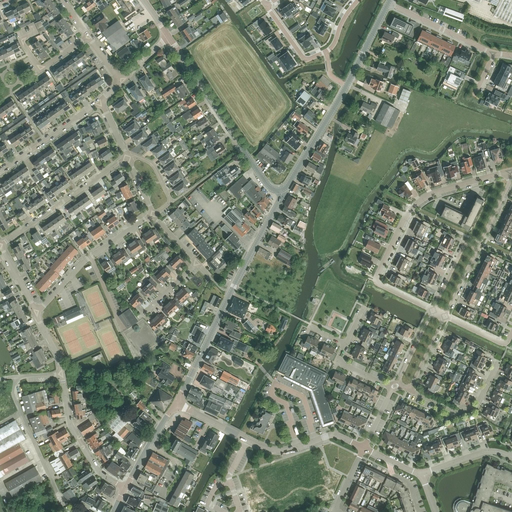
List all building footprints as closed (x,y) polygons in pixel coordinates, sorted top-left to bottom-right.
[(38,0),(36,1),(38,5),(43,7),(44,9),(45,9),(46,7),(53,3),(50,0),(38,0)] [(91,0),(84,5),(88,11),(96,5),(93,1),(94,0),(91,0)] [(131,8),(129,5),(130,4),(127,0),(117,0),(124,9),(125,8),(127,11),(123,14),(126,18),(136,11),(132,7),(131,8)] [(335,13),(334,13),(336,10),(330,7),(332,4),(325,0),(324,0),(323,4),(326,6),(323,12),(333,17),(335,13)] [(511,0),(499,0),(497,6),(493,14),(511,23),(511,0)] [(28,3),(22,6),(25,12),(26,12),(31,10),(28,3)] [(53,3),(46,7),(50,12),(56,8),(53,3)] [(288,4),(286,6),(293,16),(300,11),(295,3),(292,5),(291,3),(288,5),(288,4)] [(20,15),(24,13),(24,15),(26,14),(26,12),(25,12),(22,6),(17,8),(20,15)] [(167,12),(173,19),(178,16),(174,10),(177,9),(175,6),(167,12)] [(283,11),(280,13),(285,19),(292,14),(293,16),(286,6),(284,7),(284,8),(282,9),(283,11)] [(444,15),(444,14),(446,8),(440,6),(438,12),(444,15)] [(20,15),(17,8),(16,8),(15,7),(13,8),(13,9),(13,10),(11,11),(14,18),(20,15)] [(48,13),(47,14),(49,18),(52,15),(54,17),(60,13),(56,8),(50,12),(48,13)] [(446,8),(444,15),(462,22),(465,15),(446,8)] [(9,20),(14,18),(11,11),(6,14),(9,20)] [(218,14),(223,22),(228,18),(223,11),(218,14)] [(102,32),(111,44),(109,45),(114,52),(130,40),(126,33),(127,33),(118,21),(109,27),(107,24),(106,25),(104,23),(107,21),(102,14),(92,21),(97,28),(98,27),(102,32)] [(181,21),(178,16),(173,19),(178,27),(185,22),(184,19),(181,21)] [(409,36),(414,27),(394,17),(392,22),(390,26),(394,29),(394,28),(409,36)] [(50,24),(45,27),(46,30),(47,30),(55,24),(58,29),(61,27),(67,22),(63,18),(57,22),(55,20),(50,24)] [(267,24),(265,21),(262,22),(260,18),(253,23),(256,27),(259,26),(265,35),(272,31),(270,27),(268,24),(267,24)] [(320,24),(316,32),(323,36),(325,33),(326,30),(328,27),(324,24),(326,21),(320,18),(317,23),(320,24)] [(60,28),(62,30),(59,32),(61,34),(64,32),(64,33),(70,28),(67,23),(60,28)] [(181,32),(185,37),(192,32),(195,30),(194,28),(192,29),(189,25),(186,28),(181,32)] [(64,33),(68,38),(74,33),(70,28),(64,33)] [(143,42),(151,36),(147,29),(139,35),(143,42)] [(192,32),(185,37),(188,42),(197,36),(194,33),(196,31),(195,30),(192,32)] [(422,31),(417,41),(423,44),(428,32),(427,31),(426,33),(425,32),(422,31)] [(392,35),(385,32),(381,39),(391,44),(395,36),(399,38),(400,35),(393,32),(392,35)] [(428,47),(433,36),(429,34),(430,33),(428,32),(423,44),(428,47)] [(303,45),(305,48),(311,44),(309,41),(313,38),(309,33),(305,36),(305,35),(299,39),(300,40),(299,41),(302,45),(303,45)] [(433,36),(428,47),(433,49),(439,37),(438,36),(437,38),(433,36)] [(271,37),(266,41),(268,44),(271,42),(277,50),(278,50),(278,51),(281,48),(283,46),(277,37),(273,40),(271,37)] [(441,38),(439,37),(433,49),(439,52),(444,41),(440,39),(441,38)] [(61,38),(55,42),(58,47),(64,43),(61,38)] [(35,43),(32,45),(35,50),(42,46),(45,44),(43,41),(40,43),(38,41),(37,39),(34,41),(35,43)] [(17,43),(12,46),(15,53),(20,50),(18,46),(21,45),(18,41),(16,42),(17,43)] [(448,43),(444,41),(439,52),(444,54),(450,42),(449,42),(448,43)] [(451,43),(450,42),(444,54),(450,57),(455,46),(452,45),(451,44),(451,43)] [(9,47),(6,49),(9,56),(15,53),(12,46),(10,43),(7,44),(9,47)] [(4,50),(1,51),(4,58),(9,56),(6,49),(5,45),(2,47),(4,50)] [(43,49),(41,46),(35,50),(38,55),(45,51),(48,49),(46,47),(43,49)] [(127,48),(118,54),(124,63),(133,56),(127,48)] [(457,61),(459,56),(465,59),(465,60),(469,62),(471,58),(470,57),(472,53),(469,52),(469,51),(466,50),(464,53),(461,52),(461,53),(456,51),(453,59),(457,61)] [(42,60),(48,56),(45,51),(38,55),(42,60)] [(83,52),(78,55),(82,61),(84,63),(84,65),(86,63),(84,60),(87,58),(89,56),(86,52),(84,54),(83,52)] [(280,53),(272,59),(274,62),(277,60),(285,72),(289,69),(291,67),(296,64),(293,60),(293,59),(291,57),(291,56),(288,52),(287,52),(282,56),(280,53)] [(78,55),(73,59),(77,65),(82,61),(78,55)] [(157,61),(159,64),(160,65),(162,68),(165,74),(167,73),(171,79),(177,75),(173,70),(173,69),(169,63),(167,65),(165,61),(162,57),(157,61)] [(70,61),(68,62),(72,68),(77,65),(73,59),(72,58),(71,58),(69,59),(69,60),(70,61)] [(68,62),(63,65),(67,72),(72,68),(68,62)] [(391,78),(393,72),(395,67),(387,64),(387,66),(380,63),(377,70),(384,73),(383,76),(391,79),(391,78)] [(503,63),(503,64),(501,68),(511,74),(511,72),(511,67),(511,66),(511,65),(508,65),(508,66),(503,63)] [(63,65),(58,69),(62,75),(64,77),(66,76),(66,75),(65,73),(67,72),(63,65)] [(462,78),(453,74),(456,69),(450,66),(446,73),(447,74),(443,82),(457,88),(462,78)] [(511,74),(501,68),(498,73),(509,78),(507,77),(509,73),(511,74)] [(58,69),(53,72),(57,79),(62,75),(58,69)] [(509,78),(498,73),(496,78),(507,83),(509,78)] [(95,75),(93,77),(95,79),(99,86),(104,82),(100,76),(97,78),(95,75)] [(48,76),(43,79),(47,86),(52,82),(48,76)] [(144,77),(140,79),(148,90),(149,92),(157,86),(153,80),(150,82),(149,80),(146,76),(144,77)] [(315,86),(316,87),(311,93),(319,99),(324,93),(328,96),(333,86),(330,85),(331,83),(322,77),(315,86)] [(507,84),(507,83),(496,78),(494,83),(502,87),(504,82),(507,84)] [(38,81),(38,82),(38,83),(42,89),(45,87),(46,89),(48,87),(47,86),(43,79),(41,81),(41,80),(40,80),(38,81)] [(95,79),(90,83),(94,89),(99,86),(95,79)] [(375,81),(371,79),(371,80),(370,80),(368,84),(369,85),(369,86),(373,87),(372,89),(380,92),(383,82),(375,80),(375,81)] [(38,83),(33,86),(37,93),(39,94),(41,93),(40,91),(42,89),(38,83)] [(85,86),(89,93),(94,89),(90,83),(85,86)] [(176,89),(175,89),(181,98),(178,101),(179,103),(184,100),(183,98),(189,93),(183,84),(176,89)] [(81,91),(85,97),(90,94),(89,93),(85,86),(84,85),(81,86),(83,89),(81,91)] [(164,97),(175,89),(176,89),(174,85),(161,93),(164,97)] [(395,96),(398,88),(391,85),(388,93),(395,96)] [(28,88),(28,89),(28,90),(32,96),(35,94),(37,97),(38,97),(40,96),(39,94),(37,93),(33,86),(31,88),(31,87),(30,87),(28,88)] [(133,86),(130,89),(133,93),(131,94),(134,97),(135,96),(137,100),(139,102),(147,96),(143,90),(140,91),(139,90),(136,86),(134,87),(133,86)] [(25,92),(23,93),(29,102),(30,101),(31,99),(30,98),(32,96),(28,90),(27,89),(25,91),(24,91),(25,92)] [(79,89),(74,93),(80,101),(85,97),(81,91),(79,89)] [(406,104),(411,92),(403,90),(399,101),(406,104)] [(485,101),(497,106),(500,100),(503,101),(506,95),(496,90),(496,91),(494,95),(489,93),(485,101)] [(71,98),(73,101),(75,104),(80,101),(74,93),(73,91),(71,93),(73,96),(71,98)] [(296,102),(305,108),(305,109),(307,106),(311,109),(317,102),(313,99),(312,99),(310,98),(311,97),(304,92),(296,102)] [(18,95),(18,96),(18,97),(22,103),(25,101),(27,104),(29,102),(23,93),(21,95),(21,94),(20,94),(18,95)] [(125,103),(128,101),(124,96),(118,100),(120,103),(114,107),(116,110),(115,110),(117,113),(120,110),(122,113),(126,110),(124,107),(127,105),(125,103)] [(186,102),(184,100),(179,103),(184,111),(196,104),(193,98),(186,102)] [(7,104),(12,111),(17,107),(12,101),(7,104)] [(61,101),(59,102),(65,111),(70,108),(68,104),(66,101),(65,101),(63,103),(61,101)] [(58,107),(56,108),(60,114),(65,111),(59,102),(56,104),(58,107)] [(370,115),(372,112),(374,113),(377,106),(371,103),(370,106),(363,102),(359,110),(370,115)] [(134,103),(130,106),(134,111),(136,114),(140,112),(134,103)] [(386,126),(395,109),(384,103),(375,122),(386,127),(386,126)] [(12,111),(7,104),(2,108),(6,114),(12,111)] [(56,108),(51,112),(55,118),(60,114),(56,108)] [(190,110),(182,115),(186,120),(190,118),(190,119),(194,117),(195,119),(203,114),(199,108),(192,113),(190,110)] [(48,114),(46,115),(50,121),(55,118),(51,112),(49,109),(46,111),(48,114)] [(395,109),(386,126),(392,129),(400,111),(395,109)] [(309,110),(304,116),(310,121),(315,115),(309,110)] [(295,112),(291,117),(293,119),(295,117),(300,121),(302,117),(295,112)] [(42,114),(39,116),(45,125),(50,121),(46,115),(43,117),(42,114)] [(39,120),(36,122),(40,128),(45,125),(39,116),(37,118),(39,120)] [(190,125),(191,128),(196,125),(199,130),(202,129),(209,124),(205,118),(196,124),(195,122),(190,125)] [(126,134),(128,136),(140,127),(135,119),(129,124),(130,127),(125,130),(127,133),(126,134)] [(82,134),(88,131),(100,126),(97,120),(93,122),(92,120),(87,122),(90,128),(85,130),(84,127),(80,129),(82,134)] [(305,135),(309,130),(300,123),(296,128),(298,130),(297,131),(301,134),(302,133),(305,135)] [(30,126),(25,130),(30,136),(35,132),(32,129),(30,126)] [(96,135),(102,131),(100,126),(88,131),(89,134),(93,132),(92,132),(94,131),(96,135)] [(136,145),(149,135),(145,131),(146,130),(144,127),(137,132),(139,135),(133,139),(135,141),(134,142),(136,145)] [(23,131),(20,133),(24,140),(25,139),(25,140),(26,140),(28,139),(28,138),(28,137),(30,136),(25,130),(24,128),(22,128),(23,131)] [(206,138),(203,140),(203,139),(201,141),(202,143),(205,141),(216,134),(212,129),(206,133),(208,136),(206,137),(206,138)] [(76,132),(71,135),(79,146),(81,144),(78,139),(80,137),(76,132)] [(290,138),(287,142),(296,150),(296,149),(297,149),(298,148),(299,147),(299,146),(301,144),(299,142),(301,140),(299,137),(292,132),(288,136),(290,138)] [(357,138),(358,135),(352,132),(351,135),(348,134),(344,140),(353,145),(357,138)] [(20,133),(15,137),(19,143),(24,140),(20,133)] [(143,146),(145,148),(144,149),(146,151),(158,142),(153,134),(146,139),(148,142),(143,146)] [(216,134),(205,141),(207,146),(206,149),(207,151),(212,147),(215,146),(213,143),(219,139),(219,138),(219,137),(219,136),(218,136),(217,136),(216,134)] [(71,135),(66,139),(72,146),(74,145),(76,148),(79,146),(71,135)] [(90,136),(84,139),(85,142),(87,145),(94,142),(92,139),(91,139),(90,136)] [(15,137),(10,140),(14,147),(19,143),(15,137)] [(101,148),(108,144),(106,138),(98,141),(98,142),(94,144),(96,148),(100,146),(101,148)] [(66,139),(62,142),(65,148),(67,150),(69,153),(71,151),(69,148),(72,146),(66,139)] [(154,155),(156,157),(169,148),(166,144),(167,143),(164,139),(156,145),(158,148),(153,152),(155,154),(154,155)] [(0,143),(0,142),(0,147),(4,154),(9,150),(5,144),(2,146),(0,143)] [(62,142),(57,146),(60,151),(65,148),(62,142)] [(328,156),(325,154),(327,151),(329,147),(321,142),(319,145),(316,149),(317,149),(316,149),(317,149),(315,152),(320,155),(324,157),(327,158),(328,156)] [(266,144),(256,158),(267,166),(268,164),(271,166),(272,164),(274,165),(272,168),(275,171),(276,170),(280,173),(281,171),(282,172),(283,172),(286,169),(285,168),(277,161),(276,162),(275,161),(280,155),(266,144)] [(202,158),(207,155),(212,152),(216,158),(227,151),(223,145),(221,146),(214,150),(212,147),(207,151),(200,155),(202,158)] [(286,152),(281,160),(287,164),(291,158),(291,159),(293,155),(290,153),(292,150),(288,148),(289,148),(285,145),(282,149),(286,152)] [(504,156),(504,155),(504,154),(503,153),(502,152),(502,151),(501,149),(500,150),(499,148),(494,150),(494,147),(488,149),(488,152),(491,151),(494,163),(495,162),(496,163),(500,162),(500,161),(503,160),(502,157),(504,156)] [(161,163),(163,166),(173,158),(169,154),(173,151),(171,148),(163,153),(165,156),(160,160),(162,162),(161,163)] [(55,163),(58,167),(59,166),(56,162),(57,161),(54,156),(57,154),(53,149),(48,152),(51,158),(53,160),(55,163)] [(101,155),(99,157),(101,160),(103,158),(105,161),(113,155),(109,149),(101,155)] [(90,153),(92,158),(93,158),(99,155),(97,152),(96,150),(90,153)] [(48,152),(43,156),(47,161),(51,158),(48,152)] [(320,155),(315,152),(311,158),(318,162),(317,164),(320,166),(323,168),(324,165),(319,162),(322,157),(320,156),(320,155)] [(478,154),(479,157),(474,158),(477,169),(480,168),(480,169),(485,168),(482,158),(484,157),(483,152),(478,154)] [(44,163),(47,161),(43,156),(38,159),(43,167),(45,170),(45,169),(47,168),(44,163)] [(460,163),(462,167),(461,167),(462,171),(463,171),(464,174),(471,172),(469,166),(473,165),(470,157),(465,159),(465,162),(460,163)] [(419,165),(416,158),(410,159),(415,168),(419,165)] [(38,171),(43,167),(38,159),(33,163),(38,171)] [(166,173),(168,175),(178,168),(174,163),(177,162),(174,159),(168,163),(170,166),(165,170),(167,172),(166,173)] [(88,164),(85,166),(90,172),(95,168),(90,162),(91,162),(89,160),(86,162),(88,164)] [(85,175),(90,172),(85,166),(83,167),(81,165),(80,165),(78,162),(77,164),(85,175)] [(309,162),(306,168),(310,170),(309,171),(312,173),(315,169),(317,170),(321,173),(324,168),(323,168),(320,166),(318,168),(309,162)] [(446,167),(444,167),(447,179),(455,176),(454,174),(459,172),(457,165),(454,165),(453,162),(451,163),(451,165),(449,166),(448,165),(446,166),(446,167)] [(438,166),(426,170),(429,178),(432,177),(434,183),(441,180),(440,176),(443,175),(440,166),(439,163),(437,164),(438,166)] [(80,179),(85,175),(77,164),(74,165),(78,171),(75,173),(80,179)] [(213,175),(216,179),(218,177),(225,185),(231,180),(230,179),(233,176),(234,178),(238,176),(237,174),(240,172),(237,167),(231,171),(227,165),(213,175)] [(27,167),(22,170),(26,176),(27,178),(30,177),(29,175),(31,173),(27,167)] [(170,183),(172,185),(185,176),(181,172),(182,171),(180,168),(173,173),(175,176),(170,180),(171,182),(170,183)] [(21,180),(24,178),(27,183),(30,182),(27,178),(26,176),(22,170),(17,174),(21,180)] [(416,174),(417,176),(413,179),(419,190),(425,186),(423,182),(426,180),(421,171),(416,174)] [(40,172),(36,175),(40,181),(45,178),(40,172)] [(80,179),(75,173),(73,174),(71,172),(68,174),(70,177),(70,176),(75,182),(80,179)] [(115,180),(111,183),(114,188),(119,185),(118,184),(125,179),(120,173),(113,178),(115,180)] [(20,188),(22,187),(18,182),(21,180),(17,174),(12,177),(20,188)] [(302,174),(299,182),(308,186),(312,179),(302,174)] [(56,175),(54,177),(57,181),(59,184),(56,186),(61,192),(66,189),(59,179),(56,175)] [(243,176),(228,189),(229,189),(232,193),(238,200),(242,197),(245,194),(253,202),(252,202),(257,207),(259,205),(263,210),(270,200),(270,199),(260,188),(258,186),(257,186),(251,179),(248,182),(243,176)] [(11,177),(7,180),(11,187),(12,188),(15,186),(18,190),(20,188),(12,177),(11,177)] [(61,177),(59,179),(66,189),(71,185),(66,179),(64,181),(61,177)] [(175,193),(177,195),(187,188),(185,186),(189,183),(185,178),(178,183),(180,186),(174,190),(176,192),(175,193)] [(3,186),(1,188),(3,193),(4,195),(7,193),(11,191),(13,193),(15,192),(12,188),(11,187),(7,180),(6,181),(2,184),(3,186)] [(45,180),(42,181),(47,188),(47,190),(43,192),(47,198),(49,197),(51,199),(56,196),(51,190),(50,187),(48,184),(45,180)] [(399,188),(400,190),(397,192),(401,197),(404,195),(406,198),(412,194),(410,191),(413,189),(408,181),(405,183),(405,184),(399,188)] [(294,183),(290,190),(297,194),(300,188),(303,190),(302,192),(310,196),(312,191),(301,186),(301,187),(294,183)] [(120,188),(122,191),(116,194),(117,196),(130,191),(127,185),(120,188)] [(56,186),(51,190),(56,196),(61,192),(56,186)] [(97,190),(101,196),(104,195),(105,197),(108,195),(107,192),(106,192),(102,186),(97,190)] [(101,196),(97,190),(92,193),(96,200),(95,200),(97,203),(100,200),(99,198),(101,196)] [(117,196),(118,199),(124,196),(126,199),(132,196),(130,191),(117,196)] [(42,196),(39,198),(37,195),(35,193),(33,194),(41,206),(46,202),(44,200),(46,198),(44,195),(42,197),(42,196)] [(33,194),(31,196),(33,198),(33,199),(35,201),(32,203),(36,209),(41,206),(33,194)] [(88,196),(83,200),(87,206),(92,202),(88,196)] [(297,200),(289,196),(284,204),(292,209),(297,200)] [(22,209),(24,207),(23,205),(18,197),(14,200),(20,209),(18,210),(20,213),(17,215),(20,220),(27,216),(22,209)] [(25,203),(23,205),(24,207),(27,210),(29,209),(31,213),(36,209),(32,203),(28,197),(26,199),(28,202),(30,205),(28,206),(25,203)] [(467,217),(445,206),(440,216),(460,226),(461,225),(463,226),(463,227),(469,230),(484,200),(477,197),(467,217)] [(83,200),(78,203),(82,209),(87,206),(83,200)] [(129,206),(123,208),(126,214),(129,213),(129,214),(138,210),(137,206),(136,206),(134,201),(128,204),(129,206)] [(78,203),(73,207),(77,213),(82,209),(78,203)] [(384,204),(381,211),(385,212),(382,217),(383,217),(383,218),(385,219),(386,218),(392,222),(396,214),(388,211),(390,207),(384,204)] [(119,205),(113,208),(118,215),(123,212),(119,205)] [(261,213),(256,208),(255,207),(254,208),(252,205),(248,208),(250,211),(254,215),(257,217),(261,213)] [(290,211),(291,209),(285,206),(282,211),(288,214),(287,215),(291,218),(292,216),(295,218),(297,214),(290,211)] [(73,207),(68,210),(72,216),(77,213),(73,207)] [(176,210),(169,216),(174,221),(181,215),(186,210),(184,207),(180,210),(178,208),(176,210)] [(226,216),(223,218),(242,237),(243,237),(242,237),(244,235),(245,235),(245,234),(247,232),(247,231),(248,231),(250,230),(250,229),(251,228),(248,225),(245,222),(232,210),(229,207),(226,210),(229,213),(226,216)] [(234,210),(240,216),(243,214),(237,207),(234,210)] [(99,213),(97,215),(100,219),(103,217),(102,216),(106,213),(103,210),(102,211),(99,213)] [(253,223),(256,220),(248,211),(244,215),(246,218),(248,221),(249,220),(253,223)] [(0,217),(0,225),(6,222),(5,219),(7,218),(7,217),(9,215),(8,213),(7,214),(0,217)] [(62,214),(57,217),(62,224),(63,226),(65,229),(67,228),(67,227),(66,225),(64,222),(67,220),(62,214)] [(115,216),(113,217),(111,215),(108,217),(115,226),(120,223),(115,216)] [(181,215),(174,221),(179,226),(186,220),(181,215)] [(280,215),(277,220),(281,222),(281,223),(285,226),(286,224),(290,226),(293,221),(289,219),(284,216),(284,217),(280,215)] [(57,217),(52,221),(57,227),(60,225),(61,228),(63,230),(65,229),(63,226),(62,224),(57,217)] [(110,230),(115,226),(108,217),(106,218),(107,221),(105,223),(110,230)] [(12,221),(11,219),(6,222),(0,225),(3,231),(9,227),(7,224),(12,221)] [(501,224),(511,228),(511,225),(511,222),(504,219),(502,222),(503,222),(502,224),(501,224)] [(186,220),(179,226),(184,231),(189,226),(191,228),(195,224),(193,222),(190,224),(186,220)] [(52,221),(47,224),(52,231),(57,227),(52,221)] [(300,221),(297,226),(303,229),(305,230),(306,224),(300,221)] [(373,226),(373,227),(373,228),(373,230),(374,231),(374,232),(385,237),(388,230),(385,229),(387,226),(388,226),(376,221),(373,226)] [(416,223),(415,226),(426,232),(429,227),(430,228),(431,225),(424,221),(422,224),(418,222),(417,224),(416,223)] [(273,223),(270,228),(274,230),(274,231),(278,233),(279,231),(282,233),(284,229),(273,223)] [(47,224),(42,228),(47,234),(50,232),(51,235),(53,237),(55,236),(53,233),(52,231),(47,224)] [(499,229),(508,233),(511,228),(501,224),(500,227),(501,227),(500,229),(499,229)] [(295,225),(292,231),(300,235),(303,229),(297,226),(295,225)] [(106,232),(101,226),(96,229),(101,236),(106,232)] [(417,234),(416,237),(424,240),(425,237),(424,237),(426,232),(415,226),(413,230),(414,230),(413,232),(417,234)] [(195,228),(187,235),(191,239),(198,232),(195,228)] [(101,236),(96,229),(91,233),(96,239),(101,236)] [(149,230),(147,232),(152,240),(154,242),(161,237),(159,234),(155,229),(153,231),(152,229),(150,230),(149,230)] [(497,234),(506,238),(508,233),(499,229),(498,232),(498,234),(497,233),(497,234)] [(450,237),(451,234),(444,231),(442,234),(445,235),(443,240),(453,245),(454,241),(453,241),(454,239),(450,237)] [(47,243),(48,242),(44,237),(42,238),(37,232),(32,235),(34,238),(32,240),(34,244),(40,240),(44,245),(47,243)] [(147,242),(148,243),(152,240),(147,232),(144,234),(142,235),(144,237),(141,239),(145,244),(147,242)] [(198,232),(191,239),(192,241),(194,243),(201,236),(200,234),(198,232)] [(80,233),(77,234),(79,237),(80,236),(82,239),(87,246),(91,242),(86,235),(83,234),(81,235),(81,234),(80,233)] [(241,245),(238,241),(240,239),(238,238),(233,233),(226,240),(235,250),(241,245)] [(506,238),(497,234),(494,239),(497,240),(496,243),(501,245),(503,243),(506,238)] [(375,239),(366,235),(365,238),(369,240),(365,247),(377,253),(381,245),(374,242),(375,239)] [(79,241),(77,242),(82,249),(87,246),(82,239),(80,236),(79,237),(77,238),(79,241)] [(201,236),(194,243),(197,246),(204,240),(205,239),(201,236)] [(268,243),(277,249),(281,242),(272,237),(268,243)] [(408,241),(406,244),(418,250),(418,249),(416,249),(419,244),(421,241),(415,239),(414,241),(410,239),(409,241),(408,241)] [(134,241),(132,242),(139,253),(143,251),(143,250),(146,248),(140,240),(138,242),(136,240),(135,241),(134,241)] [(197,246),(196,247),(200,251),(201,250),(207,244),(204,240),(197,246)] [(441,245),(439,244),(438,247),(444,250),(445,247),(449,249),(450,248),(451,248),(453,245),(443,240),(441,245)] [(129,248),(126,250),(132,258),(134,256),(135,256),(139,253),(132,242),(129,244),(129,245),(127,246),(129,248)] [(19,245),(13,249),(16,254),(27,248),(30,247),(30,246),(29,244),(24,248),(21,243),(18,244),(19,245)] [(201,250),(200,251),(202,253),(204,255),(211,248),(209,246),(207,244),(201,250)] [(409,251),(408,254),(413,257),(415,254),(416,255),(418,250),(406,244),(405,247),(406,248),(405,249),(409,251)] [(71,245),(67,249),(74,256),(78,251),(71,245)] [(27,248),(16,254),(19,260),(25,256),(23,253),(26,252),(26,251),(28,250),(27,248)] [(211,248),(204,255),(207,259),(214,252),(211,248)] [(267,252),(260,248),(257,253),(264,257),(264,258),(267,260),(271,254),(268,252),(267,252)] [(67,249),(63,254),(70,260),(74,256),(67,249)] [(444,262),(446,259),(445,258),(446,257),(441,255),(443,252),(437,249),(436,252),(437,253),(435,257),(433,256),(432,256),(444,262)] [(119,251),(117,253),(122,261),(124,264),(128,261),(128,260),(131,258),(129,256),(125,250),(123,252),(121,250),(119,251)] [(212,257),(214,259),(214,260),(222,253),(219,250),(212,257)] [(276,258),(286,264),(291,256),(281,250),(276,258)] [(117,264),(122,261),(117,253),(114,255),(112,257),(114,258),(111,260),(115,265),(117,264)] [(496,256),(491,253),(489,256),(487,255),(484,260),(496,265),(498,260),(495,259),(496,256)] [(66,265),(70,260),(63,254),(59,258),(66,265)] [(178,256),(177,256),(173,260),(180,267),(182,264),(184,263),(182,261),(184,259),(180,254),(178,256)] [(361,259),(362,259),(360,263),(370,268),(373,262),(370,260),(371,258),(363,254),(361,259)] [(25,256),(19,260),(22,265),(28,262),(33,259),(32,257),(29,258),(27,259),(25,256)] [(410,262),(411,262),(412,259),(407,256),(405,259),(401,257),(401,259),(400,258),(398,261),(408,266),(410,262)] [(430,261),(431,262),(430,265),(435,267),(437,265),(441,267),(441,265),(443,266),(444,262),(432,256),(430,261)] [(62,269),(66,265),(59,258),(55,263),(62,269)] [(168,262),(169,264),(170,264),(168,266),(172,271),(174,269),(176,270),(177,269),(178,269),(180,267),(173,260),(172,258),(168,262)] [(217,273),(227,265),(223,261),(220,263),(219,263),(218,264),(214,260),(214,259),(208,264),(217,273)] [(495,265),(496,265),(484,260),(485,260),(484,262),(483,262),(482,265),(491,269),(493,264),(495,265)] [(104,262),(101,264),(108,274),(116,269),(114,266),(110,261),(107,263),(106,261),(104,262)] [(398,261),(396,265),(397,265),(397,267),(401,269),(399,272),(405,274),(406,271),(408,266),(398,261)] [(28,262),(22,265),(25,271),(31,267),(28,262)] [(58,274),(62,269),(55,263),(51,267),(59,275),(60,275),(58,274)] [(489,274),(491,269),(482,265),(482,267),(481,267),(479,270),(491,275),(489,274)] [(55,279),(59,275),(51,267),(52,268),(48,273),(55,279)] [(164,269),(160,273),(166,280),(169,278),(168,277),(170,276),(168,274),(171,272),(166,267),(164,269)] [(436,280),(437,276),(436,276),(437,274),(433,272),(434,269),(429,267),(427,269),(426,269),(424,274),(436,280)] [(155,274),(154,275),(152,277),(158,284),(160,282),(162,283),(164,282),(166,280),(160,273),(157,270),(154,273),(155,274)] [(479,270),(480,270),(479,272),(479,271),(477,274),(489,280),(491,275),(479,270)] [(51,284),(55,279),(48,273),(44,277),(51,284)] [(392,276),(391,276),(389,280),(393,282),(392,283),(396,284),(396,283),(399,285),(399,284),(401,279),(406,281),(407,278),(398,274),(397,277),(393,275),(392,276)] [(423,279),(421,282),(427,285),(428,282),(432,284),(433,283),(434,283),(436,280),(424,274),(426,275),(423,280),(423,279)] [(486,285),(489,280),(477,274),(477,275),(478,275),(477,277),(476,276),(475,279),(486,285)] [(47,288),(51,284),(44,277),(40,282),(47,288)] [(155,287),(157,285),(150,278),(148,280),(148,279),(144,283),(144,284),(153,293),(155,291),(155,290),(156,289),(155,287)] [(475,280),(475,281),(474,281),(472,284),(477,286),(475,289),(482,292),(483,289),(484,290),(486,285),(475,279),(475,280)] [(43,293),(47,288),(40,282),(36,286),(43,293)] [(140,288),(142,290),(140,292),(144,297),(147,295),(148,297),(150,295),(153,293),(144,284),(140,288)] [(427,298),(429,294),(428,293),(429,292),(425,290),(426,287),(420,284),(419,287),(418,287),(415,292),(420,295),(419,296),(423,297),(423,296),(427,298)] [(181,289),(179,291),(185,298),(189,294),(191,292),(187,287),(185,289),(183,288),(181,289)] [(504,293),(503,293),(511,297),(511,291),(506,288),(504,293)] [(1,291),(0,291),(0,296),(0,297),(2,296),(3,297),(6,296),(7,298),(14,295),(11,289),(2,294),(1,291)] [(469,291),(467,295),(479,300),(481,295),(482,292),(475,289),(474,292),(471,290),(470,292),(469,291)] [(177,297),(174,299),(175,300),(179,304),(181,302),(183,304),(187,300),(185,298),(179,291),(176,293),(177,294),(175,295),(177,297)] [(499,297),(498,300),(504,303),(505,300),(510,302),(511,299),(511,297),(503,293),(504,293),(501,292),(499,297)] [(134,298),(131,300),(130,302),(134,307),(138,303),(140,305),(141,303),(142,303),(144,301),(137,294),(133,298),(134,298)] [(205,301),(201,310),(205,312),(207,307),(213,310),(215,306),(217,308),(222,299),(214,295),(210,304),(205,301)] [(470,302),(469,305),(474,308),(476,305),(477,305),(479,300),(467,295),(466,298),(467,299),(466,300),(470,302)] [(231,304),(228,311),(243,319),(247,312),(248,309),(247,309),(249,304),(234,297),(231,304)] [(8,301),(2,304),(3,306),(7,304),(9,308),(7,309),(8,311),(19,305),(16,299),(9,303),(8,301)] [(493,307),(496,309),(496,308),(505,313),(507,310),(506,309),(506,307),(502,305),(504,303),(498,300),(496,299),(495,302),(496,303),(493,307)] [(169,302),(167,304),(174,311),(178,307),(180,309),(182,307),(180,305),(179,304),(175,300),(173,302),(171,300),(170,302),(169,302)] [(165,310),(163,312),(167,316),(169,314),(170,315),(174,311),(167,304),(165,306),(163,308),(165,310)] [(8,311),(9,312),(12,311),(12,312),(15,311),(16,313),(22,310),(19,305),(8,311)] [(63,314),(60,316),(61,319),(64,317),(66,321),(83,313),(80,306),(63,314)] [(121,310),(123,313),(119,316),(127,329),(139,321),(130,308),(129,309),(127,306),(121,310)] [(473,313),(474,314),(476,311),(468,307),(466,310),(462,308),(462,310),(460,309),(459,313),(462,315),(462,316),(465,317),(470,319),(473,313)] [(490,312),(489,315),(496,318),(498,316),(502,317),(502,316),(504,316),(505,313),(496,308),(496,309),(493,313),(490,312)] [(16,313),(19,319),(25,316),(22,310),(16,313)] [(369,318),(368,320),(372,322),(373,323),(372,326),(378,329),(381,323),(378,321),(379,319),(377,318),(378,315),(372,312),(369,318)] [(157,315),(154,318),(161,325),(163,326),(167,322),(166,322),(169,320),(167,318),(163,314),(160,316),(159,314),(157,316),(157,315)] [(14,321),(18,329),(26,325),(25,323),(28,321),(25,316),(19,319),(17,320),(14,321)] [(284,317),(279,329),(281,332),(284,330),(288,319),(284,317)] [(494,323),(495,320),(489,317),(488,320),(487,320),(485,325),(484,326),(489,328),(489,329),(492,330),(493,330),(496,331),(498,327),(497,327),(498,325),(494,323)] [(152,323),(150,326),(154,330),(153,331),(156,334),(160,331),(157,328),(161,325),(154,318),(152,320),(151,322),(152,323)] [(228,321),(224,330),(230,332),(228,336),(238,341),(241,334),(233,330),(235,324),(228,321)] [(246,321),(243,324),(249,331),(253,333),(255,332),(252,328),(246,321)] [(269,324),(266,331),(269,332),(275,331),(276,330),(272,326),(269,324)] [(195,325),(191,334),(195,336),(193,340),(200,343),(205,334),(200,332),(202,328),(195,325)] [(402,328),(399,327),(397,332),(396,331),(394,335),(401,338),(402,335),(408,337),(409,335),(409,336),(412,329),(406,326),(404,329),(402,328)] [(22,336),(20,337),(21,339),(24,338),(27,337),(33,333),(31,331),(32,330),(32,329),(31,328),(30,327),(30,328),(26,329),(25,327),(19,330),(22,336)] [(363,330),(361,333),(373,339),(377,331),(371,328),(370,331),(368,330),(364,328),(363,330)] [(36,339),(33,333),(27,337),(28,340),(23,343),(24,345),(36,339)] [(360,337),(359,339),(363,341),(364,342),(363,344),(369,347),(373,339),(361,333),(360,337)] [(307,345),(309,347),(314,338),(310,336),(310,337),(308,336),(305,341),(303,340),(300,345),(305,348),(307,345)] [(446,341),(444,344),(453,348),(455,350),(460,339),(454,336),(452,338),(451,341),(447,339),(446,341)] [(224,350),(225,350),(226,349),(229,351),(230,351),(231,351),(233,347),(244,352),(247,345),(238,341),(237,344),(223,338),(222,340),(220,339),(217,345),(221,347),(221,348),(222,349),(223,350),(224,350)] [(311,351),(316,353),(319,348),(317,350),(315,349),(319,341),(317,340),(317,339),(314,338),(309,347),(312,348),(311,351)] [(39,344),(36,339),(24,345),(27,350),(28,350),(29,352),(31,351),(36,348),(35,346),(39,344)] [(392,342),(391,344),(392,344),(402,349),(404,344),(396,340),(395,343),(392,342)] [(183,344),(182,346),(195,353),(197,348),(185,341),(183,344)] [(177,346),(171,343),(168,349),(174,352),(177,346)] [(322,353),(325,354),(330,346),(326,344),(326,345),(324,344),(321,349),(319,348),(316,353),(321,356),(322,353)] [(355,346),(354,349),(362,353),(365,349),(367,350),(369,347),(363,344),(362,347),(357,344),(356,346),(355,346)] [(393,347),(392,350),(400,354),(402,349),(392,344),(391,346),(393,347)] [(452,351),(453,348),(444,344),(442,347),(443,348),(442,350),(447,352),(446,355),(452,358),(454,352),(452,351)] [(333,347),(330,346),(325,354),(328,356),(327,358),(332,361),(335,355),(332,354),(335,349),(332,348),(333,347)] [(32,357),(34,360),(44,354),(43,352),(43,351),(44,350),(43,349),(42,349),(41,349),(38,351),(36,348),(31,351),(33,353),(32,353),(34,356),(32,357)] [(209,351),(204,360),(211,364),(215,358),(218,360),(221,353),(219,352),(219,351),(213,348),(211,349),(210,351),(209,351)] [(191,357),(192,358),(194,354),(185,349),(183,353),(184,353),(182,356),(190,359),(191,357)] [(361,356),(362,353),(354,349),(352,353),(353,353),(352,355),(357,358),(355,360),(361,363),(363,358),(361,356)] [(392,350),(389,355),(397,359),(400,354),(392,350)] [(477,350),(475,355),(477,356),(476,359),(485,364),(486,360),(487,358),(483,356),(484,353),(483,353),(477,350)] [(47,360),(44,354),(34,360),(33,360),(38,370),(45,366),(43,362),(47,360)] [(225,360),(233,363),(236,357),(228,354),(225,360)] [(287,354),(278,371),(285,375),(285,376),(312,389),(324,424),(334,420),(322,385),(328,374),(287,354)] [(395,364),(397,359),(389,355),(387,360),(395,364)] [(437,359),(435,362),(444,366),(447,367),(451,359),(445,357),(444,359),(443,359),(439,357),(438,359),(437,359)] [(483,367),(485,364),(476,359),(474,362),(472,361),(470,366),(475,369),(476,366),(481,369),(482,367),(483,367)] [(392,369),(395,364),(387,360),(384,365),(392,369)] [(171,368),(162,362),(159,367),(162,369),(157,376),(163,379),(161,381),(167,385),(169,383),(170,384),(175,378),(168,373),(171,368)] [(435,365),(434,368),(437,369),(436,372),(437,373),(443,375),(445,370),(447,367),(444,366),(435,362),(434,365),(435,365)] [(212,373),(213,371),(214,369),(211,367),(210,367),(204,364),(201,369),(211,374),(212,373)] [(390,374),(392,369),(384,365),(383,364),(382,366),(384,367),(382,370),(390,374)] [(469,368),(465,376),(476,381),(478,378),(477,378),(478,376),(474,374),(476,371),(474,371),(469,368)] [(224,371),(220,378),(227,382),(227,381),(234,385),(238,379),(231,375),(231,374),(224,371)] [(334,381),(337,382),(341,373),(338,372),(337,372),(335,371),(333,376),(330,375),(327,381),(333,383),(334,381)] [(341,373),(337,382),(340,383),(337,388),(343,391),(347,383),(344,382),(346,376),(344,375),(341,373)] [(142,380),(155,388),(159,383),(146,374),(142,380)] [(428,376),(427,380),(436,384),(437,381),(440,382),(442,377),(437,375),(435,377),(430,375),(429,377),(428,376)] [(204,376),(200,383),(210,389),(213,383),(217,386),(217,385),(225,389),(228,384),(218,378),(216,382),(204,376)] [(465,376),(461,384),(466,387),(468,387),(469,385),(473,387),(474,384),(475,385),(476,381),(465,376)] [(348,382),(345,390),(347,391),(349,387),(353,389),(352,390),(353,391),(354,389),(358,381),(353,379),(352,382),(349,381),(348,382)] [(499,382),(496,388),(503,391),(504,388),(506,389),(508,390),(509,390),(510,388),(510,387),(511,383),(511,381),(507,379),(506,379),(504,382),(500,380),(499,382)] [(440,386),(436,384),(427,380),(425,383),(426,383),(425,385),(430,388),(429,390),(434,393),(436,390),(437,391),(440,386)] [(363,384),(358,381),(354,389),(357,391),(356,394),(358,395),(363,384)] [(228,384),(225,389),(229,391),(231,387),(233,388),(232,389),(237,391),(239,388),(228,383),(228,384)] [(364,395),(368,386),(363,384),(358,395),(360,396),(361,393),(364,394),(363,395),(364,395)] [(77,390),(73,391),(74,399),(79,398),(80,401),(80,400),(85,400),(85,397),(83,397),(82,393),(83,393),(83,390),(82,385),(77,386),(77,390)] [(373,389),(368,386),(364,395),(369,397),(373,389)] [(460,386),(456,394),(459,395),(468,399),(469,396),(468,396),(469,394),(466,392),(467,389),(465,388),(460,386)] [(191,387),(189,392),(201,398),(201,397),(215,403),(215,402),(216,403),(230,409),(232,403),(212,394),(212,393),(204,390),(202,395),(198,393),(199,390),(191,387)] [(151,402),(164,411),(173,398),(159,389),(153,398),(151,402)] [(373,389),(369,397),(376,401),(379,395),(376,394),(378,391),(373,389)] [(46,409),(45,402),(48,401),(46,390),(22,396),(27,414),(46,409)] [(492,397),(491,399),(495,401),(494,403),(495,404),(501,407),(502,404),(500,403),(502,397),(500,396),(501,394),(494,390),(492,397)] [(189,393),(187,398),(194,402),(193,404),(203,409),(204,407),(202,406),(203,404),(201,403),(204,399),(201,398),(189,393)] [(50,398),(51,404),(59,402),(58,394),(50,395),(50,398)] [(455,397),(452,402),(458,404),(459,402),(461,402),(464,404),(465,402),(466,403),(468,399),(459,395),(457,398),(455,397)] [(81,403),(75,404),(76,411),(82,410),(82,408),(84,408),(83,405),(86,404),(85,400),(80,400),(81,403)] [(141,400),(136,405),(143,410),(146,407),(142,403),(142,402),(141,400)] [(227,408),(222,406),(222,407),(209,401),(204,410),(217,417),(219,413),(224,415),(227,408)] [(398,405),(395,410),(403,414),(404,413),(408,405),(406,404),(402,403),(401,406),(398,405)] [(403,414),(402,416),(404,417),(406,414),(408,415),(409,416),(412,408),(408,405),(404,413),(403,414)] [(495,413),(497,414),(499,409),(494,406),(493,409),(488,407),(486,409),(486,408),(483,414),(490,418),(491,415),(493,416),(495,413)] [(252,424),(250,425),(249,427),(249,429),(252,430),(254,430),(254,432),(257,433),(259,432),(259,434),(262,435),(264,434),(265,432),(264,430),(266,429),(267,427),(269,426),(269,424),(270,422),(269,420),(270,418),(272,417),(273,415),(272,413),(270,412),(268,412),(266,412),(265,409),(263,408),(261,409),(260,411),(260,414),(262,415),(262,416),(262,417),(260,417),(260,419),(259,421),(257,422),(256,424),(254,425),(252,424)] [(412,408),(409,416),(412,417),(410,420),(412,421),(413,419),(413,418),(417,410),(412,408)] [(49,418),(62,416),(61,410),(48,411),(49,418)] [(77,415),(75,415),(76,419),(77,420),(81,419),(81,418),(83,417),(83,416),(86,415),(85,413),(85,410),(82,410),(76,411),(77,415)] [(341,411),(339,415),(341,416),(339,420),(340,420),(339,421),(340,422),(341,423),(342,422),(343,422),(344,423),(349,414),(349,412),(344,410),(343,412),(341,411)] [(413,418),(413,419),(418,421),(419,420),(418,420),(422,412),(417,410),(413,418)] [(39,414),(40,415),(30,419),(37,436),(48,432),(53,429),(51,426),(46,429),(45,426),(44,426),(43,425),(50,422),(45,411),(39,414)] [(418,421),(418,422),(422,425),(423,423),(427,415),(423,413),(422,412),(418,420),(419,420),(418,421)] [(113,429),(123,418),(117,413),(107,424),(109,426),(113,429)] [(140,416),(149,424),(152,420),(145,414),(145,415),(143,413),(140,416)] [(344,423),(349,425),(353,416),(349,414),(344,423)] [(423,423),(423,424),(425,424),(428,426),(427,428),(430,429),(432,429),(434,425),(432,424),(433,421),(431,420),(432,417),(429,416),(427,415),(423,423)] [(349,425),(354,428),(360,417),(357,416),(356,418),(353,416),(349,425)] [(360,416),(360,417),(354,428),(359,430),(361,427),(363,428),(367,420),(360,416)] [(146,424),(138,417),(132,424),(136,427),(137,427),(140,430),(146,424)] [(114,430),(116,432),(122,438),(127,434),(129,431),(130,432),(134,428),(123,418),(113,429),(114,430)] [(181,420),(173,434),(182,439),(192,423),(185,419),(184,421),(181,420)] [(0,453),(19,443),(26,439),(15,420),(0,429),(0,453)] [(90,421),(79,428),(84,435),(95,428),(90,421)] [(487,423),(478,426),(480,432),(483,431),(483,432),(485,436),(487,435),(487,436),(493,434),(491,427),(488,428),(487,423)] [(476,427),(468,429),(469,432),(472,441),(476,440),(475,439),(478,439),(476,435),(479,434),(478,432),(476,427)] [(48,436),(49,438),(57,451),(61,449),(63,448),(60,443),(68,439),(67,437),(69,436),(66,429),(59,433),(58,431),(48,436)] [(127,434),(122,438),(124,439),(125,438),(130,442),(131,441),(137,445),(138,446),(142,441),(132,432),(131,433),(130,432),(129,431),(127,434)] [(465,431),(460,432),(462,438),(464,437),(465,439),(466,443),(469,442),(472,441),(469,432),(466,433),(465,431)] [(113,435),(112,436),(113,437),(120,443),(122,441),(123,440),(124,439),(122,438),(116,432),(113,435)] [(203,438),(199,446),(205,448),(207,444),(213,446),(218,436),(210,432),(206,440),(203,438)] [(385,432),(382,437),(385,439),(384,442),(389,444),(393,435),(391,434),(385,432)] [(86,439),(90,445),(97,440),(96,437),(98,436),(97,433),(86,439)] [(393,435),(389,444),(394,447),(398,438),(395,436),(396,434),(394,433),(393,435)] [(418,433),(414,442),(417,443),(419,439),(422,440),(423,436),(418,433)] [(458,433),(450,436),(451,438),(454,448),(457,446),(459,445),(458,441),(457,440),(460,439),(458,433)] [(451,449),(454,448),(451,438),(448,439),(447,437),(442,439),(444,444),(446,444),(448,449),(450,448),(451,449)] [(398,438),(394,447),(398,449),(402,441),(398,439),(398,438)] [(198,452),(183,443),(176,439),(170,448),(187,458),(184,463),(188,465),(190,466),(198,452)] [(402,441),(398,449),(403,451),(408,442),(408,441),(403,439),(402,441)] [(435,442),(432,443),(433,445),(436,454),(439,453),(439,452),(441,451),(440,447),(443,447),(442,445),(440,439),(434,441),(435,442)] [(102,441),(99,443),(97,440),(90,445),(93,450),(103,443),(102,441)] [(129,450),(127,453),(134,458),(137,454),(140,449),(136,447),(137,445),(131,441),(130,442),(128,444),(128,445),(130,446),(128,449),(129,450)] [(408,442),(403,451),(408,454),(414,442),(412,441),(411,444),(408,442)] [(414,442),(408,454),(413,456),(415,453),(417,454),(420,449),(417,447),(417,448),(415,447),(417,443),(414,442)] [(0,453),(0,469),(4,476),(29,461),(19,443),(0,453)] [(429,443),(423,445),(425,451),(426,452),(429,451),(430,455),(432,455),(436,454),(433,445),(430,446),(429,443)] [(104,447),(95,453),(98,458),(109,451),(109,450),(110,449),(113,446),(111,444),(105,448),(104,447)] [(115,456),(116,457),(123,462),(120,466),(123,468),(124,467),(127,470),(130,465),(129,464),(130,463),(128,461),(127,462),(125,461),(126,460),(128,458),(125,456),(124,455),(126,453),(121,448),(118,451),(115,456)] [(61,449),(57,451),(53,453),(56,458),(50,462),(57,474),(73,465),(68,458),(71,456),(73,459),(80,454),(77,449),(70,453),(69,451),(64,454),(61,449)] [(109,451),(98,458),(102,464),(108,459),(106,456),(112,452),(110,449),(109,450),(109,451)] [(147,461),(148,461),(144,468),(161,477),(169,461),(153,452),(149,459),(149,458),(147,461)] [(280,493),(283,503),(299,499),(302,508),(316,504),(312,490),(323,487),(315,454),(305,456),(306,463),(292,466),(293,470),(281,473),(280,469),(275,470),(276,475),(274,476),(271,467),(258,470),(261,485),(274,481),(277,494),(280,493)] [(113,475),(118,478),(119,477),(122,479),(125,476),(124,475),(127,472),(112,462),(111,463),(109,461),(103,468),(108,471),(108,472),(113,475)] [(362,473),(367,476),(371,468),(366,466),(362,473)] [(511,511),(485,502),(487,498),(487,499),(489,494),(488,493),(491,485),(492,485),(494,480),(493,480),(494,476),(496,477),(497,477),(496,479),(499,480),(499,479),(501,480),(500,481),(505,483),(505,482),(511,485),(511,473),(511,474),(511,472),(504,469),(504,470),(501,468),(500,470),(489,466),(488,470),(486,469),(484,475),(482,474),(480,482),(481,483),(479,489),(478,488),(475,496),(476,496),(474,502),(473,502),(472,504),(465,502),(463,502),(460,502),(458,504),(457,506),(457,508),(457,510),(458,511),(511,511)] [(13,497),(23,492),(24,493),(26,492),(25,491),(43,481),(35,467),(6,484),(13,497)] [(67,470),(71,478),(77,475),(72,467),(67,470)] [(376,471),(371,468),(367,476),(372,478),(376,471)] [(80,479),(78,482),(79,484),(83,482),(82,481),(93,474),(89,469),(85,471),(84,471),(83,471),(82,472),(81,473),(82,474),(81,474),(82,475),(79,477),(80,479)] [(186,471),(184,475),(192,480),(194,475),(186,471)] [(372,478),(377,480),(380,473),(376,471),(372,478)] [(141,472),(136,481),(140,483),(139,485),(142,487),(143,486),(144,486),(146,483),(149,484),(152,477),(155,479),(156,476),(152,474),(151,475),(146,472),(145,474),(141,472)] [(385,475),(380,473),(377,480),(382,483),(385,475)] [(184,475),(181,480),(189,484),(192,486),(194,481),(192,480),(184,475)] [(387,476),(383,484),(388,486),(388,487),(393,490),(394,489),(396,482),(392,480),(392,479),(387,476)] [(94,477),(83,485),(86,490),(98,482),(94,477)] [(69,481),(72,486),(73,488),(78,484),(74,478),(69,481)] [(187,489),(189,484),(181,480),(179,484),(187,489)] [(99,487),(97,486),(94,490),(100,494),(102,491),(104,493),(111,498),(116,489),(103,481),(99,487)] [(399,492),(401,497),(408,495),(409,495),(407,489),(405,488),(406,487),(404,485),(403,486),(402,484),(402,483),(397,481),(396,482),(394,489),(398,491),(399,492)] [(184,493),(187,489),(179,484),(176,489),(184,493)] [(356,485),(354,490),(362,494),(365,489),(356,485)] [(133,494),(133,495),(138,498),(138,497),(141,499),(143,496),(140,494),(142,491),(133,486),(130,492),(133,494)] [(78,499),(71,488),(63,493),(70,504),(78,499)] [(276,488),(268,489),(270,502),(278,501),(276,488)] [(182,498),(184,493),(176,489),(174,493),(182,498)] [(354,490),(352,494),(360,498),(362,494),(354,490)] [(179,502),(182,498),(174,493),(171,498),(179,502)] [(353,500),(351,502),(354,504),(355,501),(358,502),(360,498),(352,494),(350,498),(353,500)] [(82,500),(89,504),(89,503),(101,510),(106,502),(99,498),(97,502),(89,497),(88,497),(85,495),(80,499),(82,500)] [(404,511),(408,511),(413,510),(412,505),(413,505),(411,499),(410,500),(408,495),(401,497),(400,498),(402,503),(403,503),(405,507),(403,508),(404,511)] [(127,499),(126,501),(127,502),(126,503),(134,507),(135,505),(139,507),(141,508),(143,503),(145,501),(141,499),(138,497),(138,498),(138,497),(136,500),(133,498),(133,499),(129,497),(128,500),(127,499)] [(177,507),(179,502),(171,498),(169,503),(177,507)] [(91,506),(89,504),(82,500),(80,504),(82,505),(89,509),(91,506)] [(349,507),(359,511),(362,506),(359,505),(359,506),(356,505),(358,502),(355,501),(354,504),(351,502),(349,507)] [(154,511),(166,511),(168,508),(157,503),(153,511),(154,511)]
